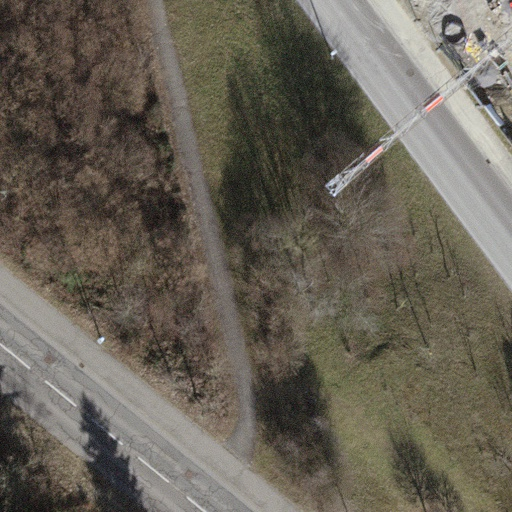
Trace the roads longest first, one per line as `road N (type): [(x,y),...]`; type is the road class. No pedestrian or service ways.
road 1 (tertiary): [(511,233),(342,0)]
road 2 (tertiary): [(202,511),(0,345)]
